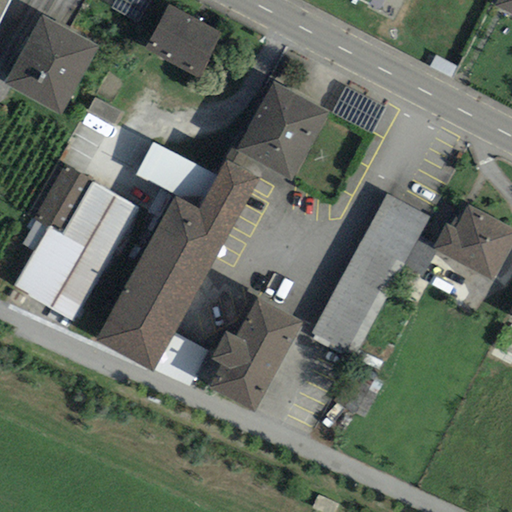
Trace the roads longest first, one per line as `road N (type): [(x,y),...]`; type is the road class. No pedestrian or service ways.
road 1 (residential): [(0,310),(439,511)]
road 2 (primary): [(511,138),(247,0)]
road 3 (unknown): [(280,17),(248,79),(224,100),(131,115)]
